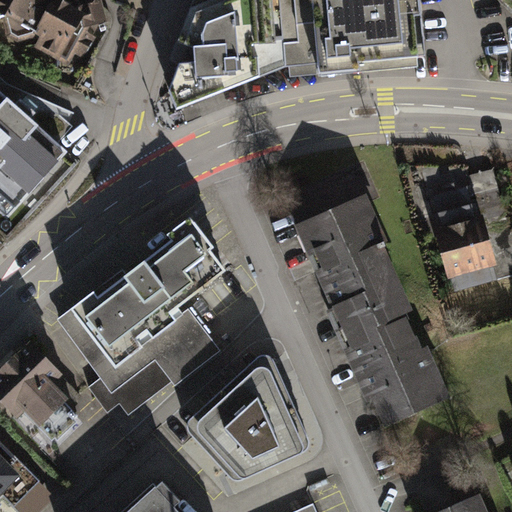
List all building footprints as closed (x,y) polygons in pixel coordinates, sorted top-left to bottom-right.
[(33,0),(0,0),(0,26),(17,35),(33,0)] [(98,11),(74,0),(33,0),(17,35),(74,62),(98,11)] [(286,81),(281,0),(206,0),(196,4),(186,39),(191,75),(170,102),(179,123),(286,81)] [(309,0),(315,81),(422,74),(417,0),(309,0)] [(0,95),(0,193),(21,214),(70,163),(54,148),(78,120),(9,89),(1,96),(0,95)] [(300,220),(344,323),(411,294),(367,192),(300,220)] [(487,215),(437,229),(450,275),(500,261),(487,215)] [(187,223),(59,319),(102,376),(90,386),(108,410),(119,402),(128,413),(219,344),(189,305),(227,276),(187,223)] [(344,323),(388,425),(455,397),(411,294),(344,323)] [(82,391),(29,339),(0,367),(0,404),(35,439),(82,391)] [(271,353),(268,351),(264,351),(260,353),(189,417),(187,421),(186,425),(188,431),(231,477),(236,480),(244,478),(306,452),(308,449),(310,446),(311,440),(309,434),(273,355),(271,353)] [(0,508),(8,500),(15,507),(41,479),(0,440),(0,508)] [(124,511),(176,511),(153,486),(124,511)] [(488,511),(484,503),(463,511),(488,511)]
